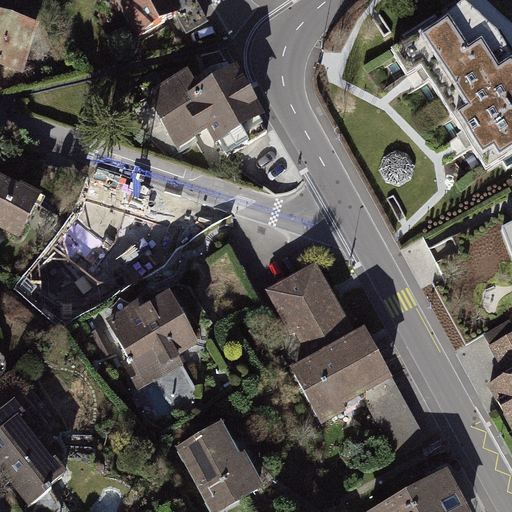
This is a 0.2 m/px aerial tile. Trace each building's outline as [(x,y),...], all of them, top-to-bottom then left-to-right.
[(194,0),(117,0),(138,37),(178,15),(187,33),(207,23),(194,0)] [(463,1),(390,47),(406,72),(421,62),(428,74),(470,140),(486,166),(511,149),(511,56),(496,31),(463,1)] [(30,32),(0,22),(0,68),(2,63),(18,69),(30,32)] [(188,75),(148,97),(179,153),(197,143),(194,137),(209,128),(217,143),(219,142),(227,157),(267,135),(227,64),(213,68),(191,80),(188,75)] [(37,203),(0,184),(0,225),(20,236),(37,203)] [(86,299),(121,252),(82,223),(47,271),(86,299)] [(511,224),(500,230),(511,258),(511,224)] [(330,295),(318,271),(267,298),(298,357),(349,331),(330,295)] [(195,345),(171,298),(145,312),(142,306),(140,307),(109,323),(129,361),(123,364),(134,385),(179,361),(176,355),(195,345)] [(427,449),(364,338),(290,379),(321,433),(364,408),(397,466),(427,449)] [(511,343),(490,354),(504,384),(495,388),(506,412),(503,413),(511,432),(511,343)] [(50,463),(7,408),(0,413),(0,465),(32,505),(52,489),(51,487),(65,475),(54,460),(50,463)] [(238,511),(263,496),(224,434),(180,461),(212,511),(238,511)] [(467,511),(447,476),(385,511),(467,511)]
